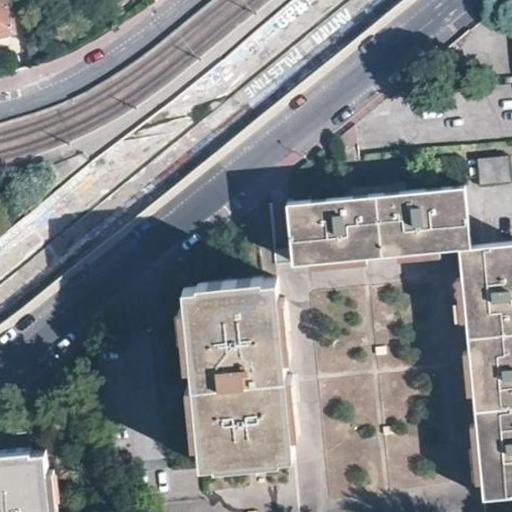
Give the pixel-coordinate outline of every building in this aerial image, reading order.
[(0,0),(0,31),(11,30),(6,0),(0,0)] [(476,180),(501,177),(497,148),(474,151),(476,180)] [(481,497),(511,494),(511,238),(470,243),(464,181),(288,199),(292,259),(455,244),(481,497)] [(279,455),(294,453),(275,276),(261,277),(260,275),(194,282),(194,284),(181,286),(198,463),(214,462),(214,466),(277,459),(279,455)] [(49,511),(43,451),(30,452),(30,448),(0,451),(0,511),(49,511)]
